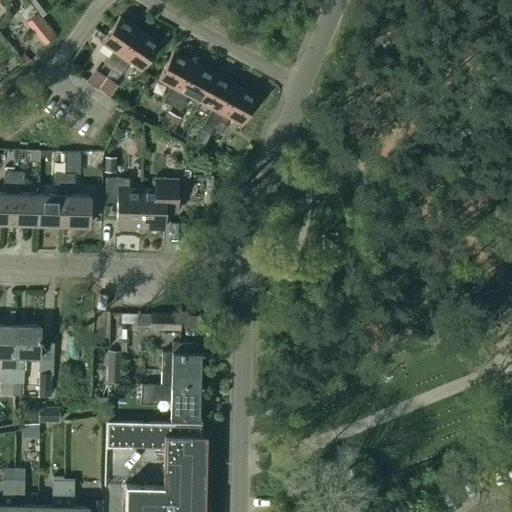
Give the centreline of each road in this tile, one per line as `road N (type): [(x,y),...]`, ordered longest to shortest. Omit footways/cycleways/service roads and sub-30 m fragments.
road 1 (unclassified): [(238,511),(248,273),(300,86)]
road 2 (residential): [(300,86),(143,0)]
road 3 (residential): [(102,0),(53,78),(98,115)]
road 4 (residential): [(133,277),(0,267)]
